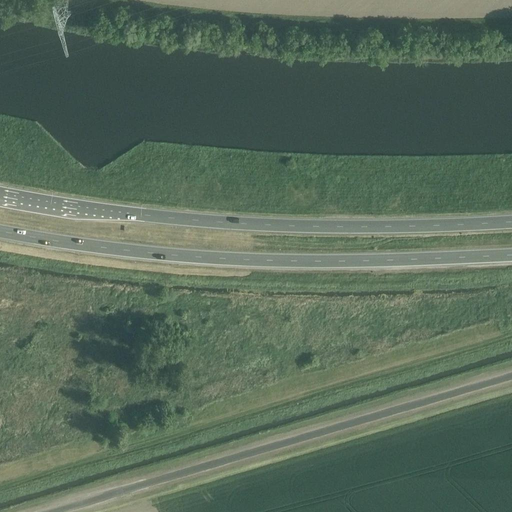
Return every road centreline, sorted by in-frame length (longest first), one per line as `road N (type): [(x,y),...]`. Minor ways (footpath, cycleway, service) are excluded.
road 1 (trunk): [(511,224),(231,223),(0,192)]
road 2 (trunk): [(0,231),(197,258),(511,255)]
road 3 (unclassified): [(511,377),(53,511)]
